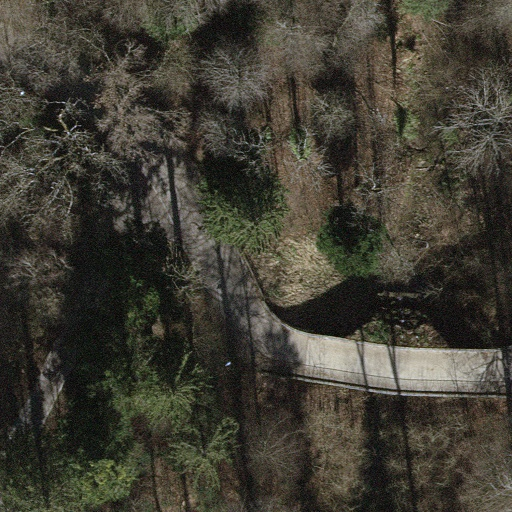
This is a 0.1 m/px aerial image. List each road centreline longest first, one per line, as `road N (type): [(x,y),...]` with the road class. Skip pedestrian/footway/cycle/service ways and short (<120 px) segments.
road 1 (track): [(0,42),(97,94),(159,157),(245,337),(284,396),(369,443),(447,440),(502,416),(511,403)]
road 2 (track): [(145,144),(0,497)]
